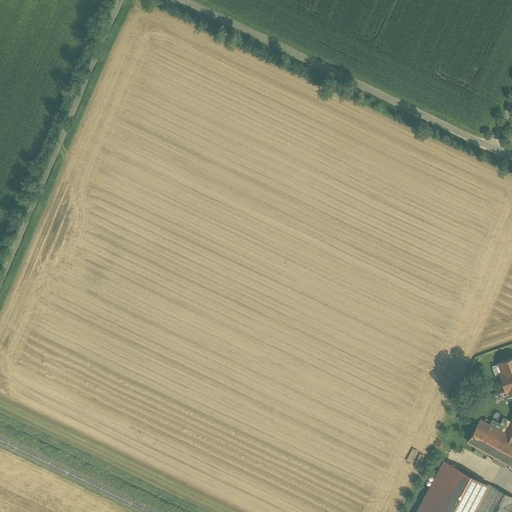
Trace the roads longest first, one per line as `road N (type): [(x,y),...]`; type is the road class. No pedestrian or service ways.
road 1 (unclassified): [(511,158),(182,0)]
road 2 (unclassified): [(0,281),(120,0)]
